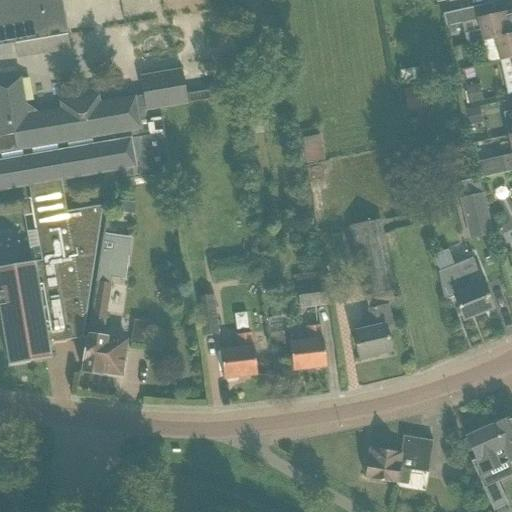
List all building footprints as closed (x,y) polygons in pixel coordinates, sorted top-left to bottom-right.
[(0,0),(0,47),(30,42),(32,55),(70,49),(61,0),(0,0)] [(443,15),(446,27),(471,22),(468,9),(443,15)] [(482,42),(494,40),(494,39),(511,34),(511,10),(477,19),(482,42)] [(499,62),(511,59),(510,59),(511,58),(511,34),(494,39),(494,40),(499,62)] [(279,41),(261,44),(264,64),(282,61),(279,41)] [(139,76),(144,104),(136,105),(135,97),(99,103),(97,96),(59,102),(60,109),(37,113),(24,104),(20,78),(0,81),(0,190),(29,186),(61,181),(121,170),(123,180),(171,172),(160,108),(222,98),(221,88),(186,94),(182,69),(139,76)] [(478,86),(465,89),(469,104),(482,101),(478,86)] [(415,88),(401,90),(404,103),(418,100),(415,88)] [(478,107),(465,110),(468,126),(481,123),(478,107)] [(263,133),(259,111),(245,114),(249,136),(263,133)] [(301,139),(306,164),(325,160),(319,135),(301,139)] [(475,163),(479,179),(505,173),(501,157),(475,163)] [(82,338),(102,206),(66,212),(61,181),(29,186),(39,246),(29,248),(32,263),(0,268),(0,319),(8,366),(51,359),(49,344),(82,338)] [(459,199),(469,241),(493,235),(483,194),(459,199)] [(349,228),(363,297),(394,290),(380,221),(349,228)] [(101,373),(120,376),(126,341),(99,337),(101,325),(105,326),(112,284),(111,284),(111,279),(125,281),(132,238),(104,234),(93,314),(84,368),(85,368),(84,372),(100,375),(101,373)] [(210,260),(213,284),(248,280),(244,256),(210,260)] [(492,309),(482,285),(483,285),(472,258),(438,273),(442,301),(454,296),(464,321),(492,309)] [(297,275),(300,307),(328,304),(325,271),(297,275)] [(197,298),(201,336),(218,334),(213,296),(197,298)] [(374,328),(353,332),(359,360),(391,353),(385,327),(393,325),(388,305),(370,310),(374,328)] [(235,329),(250,327),(249,311),(233,312),(235,329)] [(281,318),(268,320),(270,335),(283,333),(281,318)] [(134,322),(130,344),(146,347),(149,325),(134,322)] [(289,342),(290,351),(292,371),(326,367),(322,339),(321,339),(319,325),(308,326),(310,340),(289,342)] [(240,349),(220,352),(223,379),(257,375),(253,346),(251,332),(238,334),(240,349)] [(511,417),(504,421),(503,419),(494,423),(495,425),(493,426),(510,462),(511,467),(511,417)] [(475,460),(470,462),(483,490),(494,485),(488,472),(510,462),(493,426),(466,439),(474,457),(475,460)] [(364,479),(397,484),(399,469),(428,474),(433,442),(403,437),(400,454),(369,449),(367,464),(363,466),(363,471),(365,474),(364,479)]
